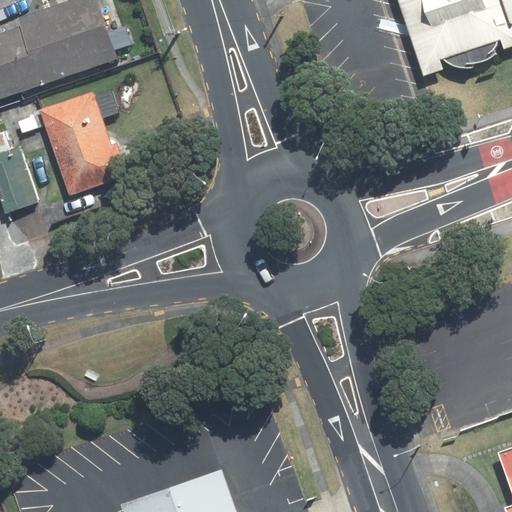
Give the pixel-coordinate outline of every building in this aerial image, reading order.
[(28,25),(7,33),(27,91),(125,57),(104,0),(76,0),(26,17),(28,25)] [(511,0),(405,0),(431,75),(451,69),(448,59),(451,58),(455,62),(459,65),(464,66),(468,67),(481,67),(481,63),(485,63),(488,62),(491,61),(494,60),(498,57),(502,54),(503,52),(504,49),(505,44),(505,40),(508,38),(511,49),(511,48),(511,0)] [(0,100),(27,91),(7,33),(0,35),(0,100)] [(98,91),(47,109),(76,195),(134,175),(123,144),(117,145),(98,91)] [(37,116),(22,121),(25,132),(41,127),(37,116)] [(11,212),(43,202),(24,147),(0,154),(0,202),(7,200),(11,212)] [(510,503),(500,506),(502,511),(511,511),(511,443),(492,451),(510,503)] [(122,505),(124,511),(233,511),(220,472),(122,505)]
